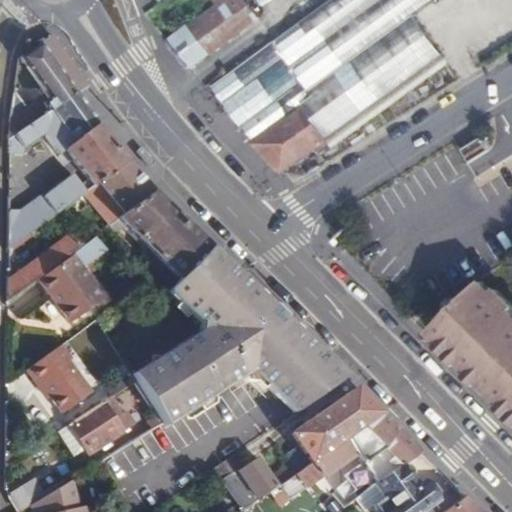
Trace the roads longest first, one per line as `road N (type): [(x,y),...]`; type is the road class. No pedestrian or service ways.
road 1 (secondary): [(511,483),(268,226)]
road 2 (secondary): [(268,226),(65,0)]
road 3 (residential): [(268,226),(511,74)]
